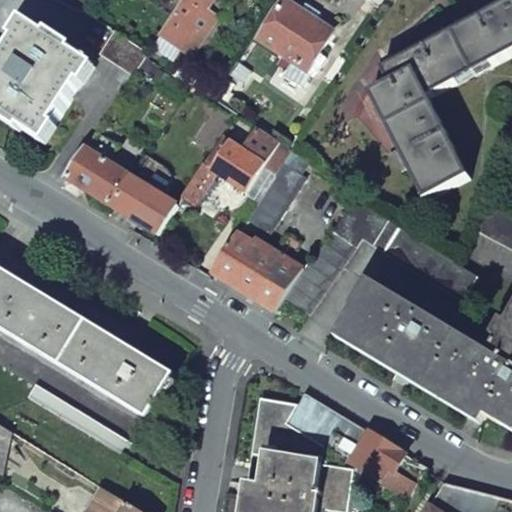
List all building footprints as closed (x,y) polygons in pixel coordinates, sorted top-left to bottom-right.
[(52,0),(89,15),(98,0),(52,0)] [(186,0),(161,38),(192,58),(219,19),(208,11),(215,0),(186,0)] [(369,0),(369,2),(387,12),(395,0),(369,0)] [(285,3),(261,40),(285,56),(279,66),(285,69),(288,72),(294,62),(309,71),(320,53),(334,33),(317,23),(303,14),(285,3)] [(417,74),(430,101),(511,58),(511,5),(502,11),(467,29),(456,35),(417,55),(410,59),(383,73),(390,87),(417,74)] [(308,6),(303,14),(317,23),(322,15),(308,6)] [(29,26),(0,69),(0,115),(43,144),(93,68),(29,26)] [(115,33),(100,55),(136,77),(150,56),(115,33)] [(309,71),(294,62),(288,72),(285,69),(281,74),(304,88),(313,74),(320,69),(328,58),(320,53),(309,71)] [(408,168),(426,203),(471,181),(430,101),(417,74),(390,87),(371,96),(399,150),(394,152),(388,155),(401,172),(408,168)] [(270,163),(283,171),(286,166),(294,153),(258,130),(244,152),(223,139),(184,199),(196,207),(217,175),(248,196),(265,170),(270,163)] [(88,152),(109,165),(120,148),(99,135),(88,152)] [(86,151),(66,180),(90,194),(113,209),(133,179),(109,165),(88,152),(86,151)] [(147,158),(145,160),(164,172),(165,169),(147,158)] [(145,160),(133,179),(151,190),(164,172),(145,160)] [(265,170),(278,178),(283,171),(270,163),(265,170)] [(283,171),(248,223),(270,236),(307,179),(286,166),(283,171)] [(133,179),(113,209),(137,223),(161,238),(179,207),(151,190),(133,179)] [(286,301),(310,316),(363,239),(464,304),(479,279),(356,201),(306,272),(286,301)] [(511,218),(487,205),(476,231),(511,250),(511,218)] [(276,260),(238,237),(213,275),(252,298),(278,314),(286,301),(306,272),(279,255),(276,260)] [(0,331),(68,373),(149,422),(177,378),(128,348),(95,328),(52,302),(4,273),(0,270),(0,331)] [(371,284),(340,334),(402,372),(477,418),(484,422),(487,418),(501,427),(504,423),(511,428),(511,316),(489,355),(371,284)] [(37,387),(30,399),(128,459),(135,446),(37,387)] [(299,407),(287,426),(324,448),(351,465),(354,461),(371,435),(363,430),(306,395),(299,407)] [(262,401),(251,471),(263,473),(267,456),(324,465),(324,448),(287,426),(299,407),(262,401)] [(0,426),(0,475),(5,478),(14,436),(0,426)] [(407,457),(371,435),(354,461),(385,481),(412,497),(418,488),(396,475),(407,457)] [(246,490),(243,511),(324,511),(330,511),(349,511),(355,473),(324,467),(324,465),(267,456),(263,473),(262,488),(247,485),(246,490)] [(457,489),(446,486),(431,508),(436,511),(493,511),(502,499),(457,489)] [(139,511),(105,491),(91,511),(139,511)] [(511,511),(511,501),(502,499),(493,511),(511,511)]
